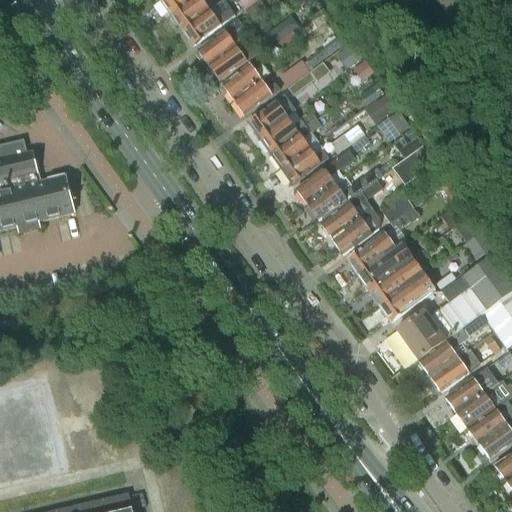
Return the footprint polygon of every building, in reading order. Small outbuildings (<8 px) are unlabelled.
[(161,0),(160,1),(171,17),(193,0),(161,0)] [(193,0),(171,17),(182,32),(209,12),(203,2),(205,0),(193,0)] [(239,0),(237,2),(244,11),(259,1),(258,0),(239,0)] [(260,2),(245,13),(252,23),(267,12),(260,2)] [(216,21),(209,12),(182,32),(193,48),(234,17),(230,10),(216,21)] [(322,18),(299,34),(304,41),(326,25),(322,18)] [(294,31),(287,22),(264,39),(270,48),(294,31)] [(208,68),(236,48),(229,39),(243,29),(239,23),(197,52),(208,68)] [(295,37),(282,46),(287,53),(300,44),(295,37)] [(342,47),(338,41),(307,62),(312,69),(342,47)] [(350,48),(339,56),(349,69),(359,61),(361,60),(351,47),(350,48)] [(236,48),(208,68),(220,84),(261,54),(257,48),(243,58),(236,48)] [(234,104),(261,83),(269,77),(258,62),(222,88),(234,104)] [(362,65),(357,69),(365,80),(370,76),(371,75),(363,64),(362,65)] [(288,91),(306,77),(310,74),(304,65),(281,81),(288,91)] [(311,84),(306,77),(288,91),(293,97),(311,84)] [(261,83),(234,104),(245,119),(280,92),(275,85),(267,91),(261,83)] [(260,140),(296,114),(284,97),(248,124),(260,140)] [(387,97),(366,111),(376,126),(397,112),(387,97)] [(302,123),(296,114),(260,140),(271,156),(317,123),(311,115),(302,123)] [(408,129),(397,114),(378,128),(389,143),(408,129)] [(281,171),(318,146),(311,136),(321,129),(317,123),(271,156),(281,171)] [(357,126),(330,146),(336,155),(349,145),(351,146),(364,136),(357,126)] [(411,132),(393,145),(403,158),(420,146),(411,132)] [(0,236),(17,232),(18,236),(21,235),(21,236),(30,234),(30,233),(45,229),(43,222),(59,219),(60,222),(78,218),(68,175),(47,179),(48,182),(41,184),(33,154),(28,156),(25,142),(0,147),(0,236)] [(328,160),(318,146),(281,171),(293,187),(328,160)] [(405,188),(434,166),(422,149),(393,170),(405,188)] [(296,191),(307,207),(335,187),(343,181),(337,172),(353,160),(348,153),(296,191)] [(342,196),(335,187),(307,207),(319,223),(355,197),(355,198),(383,178),(377,170),(342,196)] [(320,225),(332,241),(373,211),(366,203),(383,191),(377,182),(347,204),(347,205),(320,225)] [(405,199),(383,215),(391,226),(404,216),(413,210),(405,199)] [(459,205),(443,216),(452,229),(468,218),(459,205)] [(373,211),(332,241),(343,257),(379,231),(380,223),(373,211)] [(404,216),(391,226),(394,231),(396,234),(410,224),(404,216)] [(456,229),(467,243),(480,233),(470,219),(456,229)] [(483,234),(465,247),(468,250),(476,245),(484,256),(494,249),(483,234)] [(358,278),(398,249),(388,235),(382,236),(346,262),(358,278)] [(398,249),(358,278),(369,293),(409,264),(413,261),(402,246),(398,249)] [(429,320),(445,342),(482,316),(507,351),(511,347),(511,284),(492,257),(442,293),(450,304),(429,320)] [(409,264),(369,293),(379,308),(416,281),(424,276),(413,261),(409,264)] [(455,280),(451,275),(436,286),(440,291),(455,280)] [(416,281),(379,308),(391,324),(430,295),(435,292),(424,276),(416,281)] [(445,342),(429,320),(424,313),(396,332),(418,362),(445,342)] [(469,339),(488,326),(482,317),(463,330),(469,339)] [(418,363),(430,379),(464,354),(459,347),(467,341),(461,332),(418,363)] [(489,336),(474,347),(483,360),(498,349),(489,336)] [(466,353),(464,354),(430,379),(441,394),(469,375),(465,369),(473,363),(466,353)] [(457,416),(499,386),(487,370),(445,400),(457,416)] [(457,416),(468,431),(504,405),(511,400),(511,399),(511,389),(510,387),(507,389),(502,383),(499,386),(457,416)] [(479,447),(511,422),(511,416),(504,405),(468,431),(479,447)] [(511,422),(479,447),(490,462),(511,446),(511,422)] [(505,483),(511,478),(511,454),(494,468),(505,483)] [(132,511),(129,495),(55,511),(132,511)]
